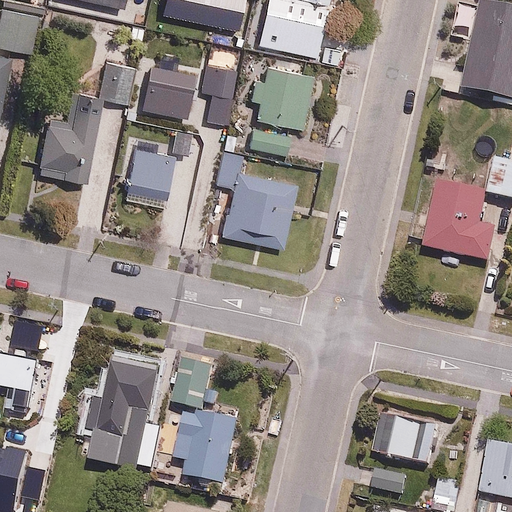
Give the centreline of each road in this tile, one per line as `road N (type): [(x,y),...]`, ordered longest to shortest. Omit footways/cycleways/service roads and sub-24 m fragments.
road 1 (residential): [(340,334),(0,260)]
road 2 (residential): [(409,0),(340,334)]
road 3 (residential): [(340,334),(300,511)]
road 4 (residential): [(511,371),(340,334)]
